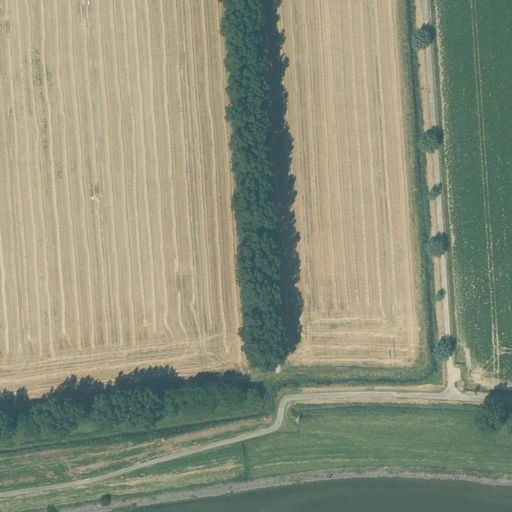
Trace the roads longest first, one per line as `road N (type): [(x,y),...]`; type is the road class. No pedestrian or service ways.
road 1 (track): [(277,370),(251,0)]
road 2 (track): [(303,430),(511,452)]
